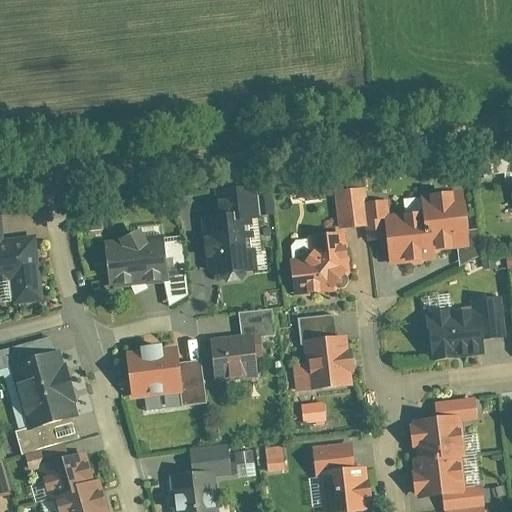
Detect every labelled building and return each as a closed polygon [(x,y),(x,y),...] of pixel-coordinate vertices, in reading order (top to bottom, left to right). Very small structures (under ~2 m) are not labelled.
[(471,153),(475,179),(490,177),(486,151),(471,153)] [(361,197),(333,199),(335,235),(364,233),(361,197)] [(456,206),(419,209),(423,259),(460,256),(456,206)] [(202,211),(203,224),(250,222),(249,209),(202,211)] [(76,211),(77,232),(98,231),(97,210),(76,211)] [(382,210),(364,210),(366,246),(384,245),(382,210)] [(420,218),(383,221),(386,271),(423,268),(420,218)] [(250,222),(200,225),(203,282),(253,279),(250,222)] [(347,294),(344,239),(312,241),(315,296),(347,294)] [(40,308),(35,243),(0,246),(0,290),(8,290),(10,310),(40,308)] [(160,244),(102,248),(105,294),(163,289),(160,244)] [(186,303),(181,247),(160,249),(165,305),(186,303)] [(313,265),(289,267),(292,304),(315,302),(313,265)] [(448,297),(427,298),(427,311),(448,310),(448,297)] [(503,342),(499,304),(470,307),(474,345),(503,342)] [(271,318),(237,320),(238,346),(272,344),(271,318)] [(471,319),(424,323),(428,369),(475,365),(471,319)] [(332,323),(297,326),(298,347),(333,344),(332,323)] [(56,336),(0,350),(0,366),(12,364),(60,351),(56,336)] [(350,393),(346,344),(299,347),(302,396),(350,393)] [(250,345),(208,348),(210,388),(253,386),(250,345)] [(12,364),(20,397),(71,383),(63,350),(60,351),(12,364)] [(173,354),(122,360),(128,406),(178,400),(173,354)] [(203,410),(198,367),(175,370),(180,413),(203,410)] [(20,397),(29,430),(74,418),(80,416),(71,383),(20,397)] [(324,403),(299,405),(301,426),(325,424),(324,403)] [(473,405),(434,407),(436,429),(475,426),(473,405)] [(18,433),(23,453),(80,438),(74,418),(29,430),(18,433)] [(408,431),(410,470),(461,467),(459,428),(408,431)] [(354,444),(316,448),(319,477),(324,477),(358,472),(354,444)] [(65,446),(26,457),(31,472),(42,468),(69,461),(65,446)] [(227,452),(189,454),(191,481),(229,478),(227,452)] [(282,477),(281,453),(263,454),(264,478),(282,477)] [(96,480),(88,455),(69,461),(42,468),(51,500),(56,499),(81,492),(79,485),(96,480)] [(0,497),(13,494),(4,461),(0,461),(0,497)] [(410,470),(413,509),(464,506),(461,467),(410,470)] [(358,472),(324,477),(328,511),(377,511),(379,511),(373,470),(358,472)] [(79,485),(81,492),(56,499),(59,511),(112,511),(103,478),(96,480),(79,485)] [(215,511),(213,483),(170,485),(171,511),(215,511)]
